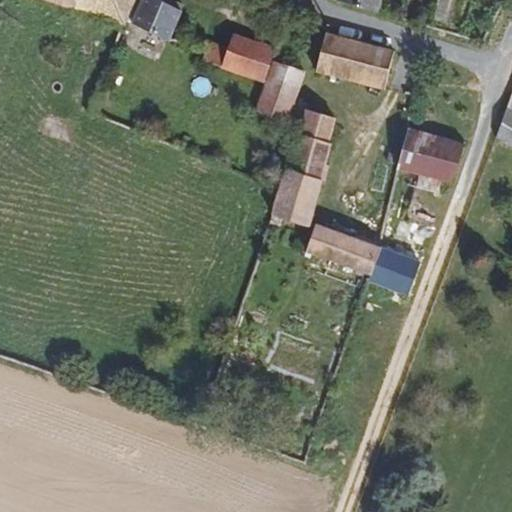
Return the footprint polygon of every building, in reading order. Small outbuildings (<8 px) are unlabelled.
[(48,0),(124,25),(134,0),(48,0)] [(182,11),(180,10),(183,5),(173,0),(143,0),(133,24),(170,41),(182,11)] [(379,13),(382,0),(335,0),(356,7),(379,13)] [(385,89),(394,52),(326,35),(316,72),(385,89)] [(263,81),(274,49),(235,36),(229,50),(223,67),(263,81)] [(217,67),(224,49),(208,43),(201,61),(217,67)] [(291,105),(304,71),(276,61),(268,83),(257,113),(298,134),(305,109),(291,105)] [(511,110),(508,108),(496,138),(511,146),(511,110)] [(310,227),(330,143),(327,142),(334,118),(305,109),(298,134),(281,190),(274,214),(310,227)] [(451,184),(464,145),(409,130),(397,170),(421,176),(439,181),(451,184)] [(436,193),(439,181),(421,176),(418,187),(436,193)] [(326,228),(316,225),(306,251),(371,275),(369,281),(408,294),(420,263),(377,247),(326,228)]
